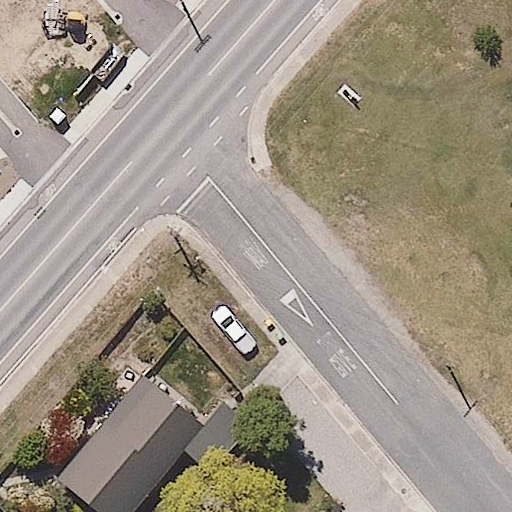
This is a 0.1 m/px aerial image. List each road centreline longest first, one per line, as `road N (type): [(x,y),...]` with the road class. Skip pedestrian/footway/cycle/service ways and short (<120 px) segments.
road 1 (residential): [(157,133),(207,177),(495,511)]
road 2 (primary): [(157,133),(0,308)]
road 3 (primary): [(274,0),(157,133)]
